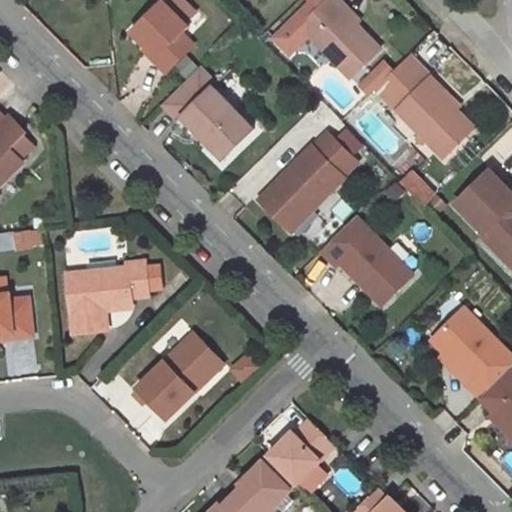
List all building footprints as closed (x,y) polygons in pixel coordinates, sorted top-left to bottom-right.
[(314,40),(352,79),(381,50),(357,25),(343,12),(347,8),(339,0),(332,0),(322,10),(303,29),(314,40)] [(303,29),(322,10),(315,3),(288,31),(297,40),(314,40),(303,29)] [(149,48),(160,59),(156,62),(168,74),(195,47),(183,36),(189,29),(164,4),(135,34),(149,48)] [(343,12),(357,25),(360,22),(347,8),(343,12)] [(294,59),(308,45),(314,40),(297,40),(288,31),(277,41),(294,59)] [(160,59),(149,48),(145,51),(156,62),(160,59)] [(376,90),(446,159),(475,128),(440,95),(445,90),(410,57),(376,90)] [(184,117),(207,140),(224,157),(255,128),(214,87),(218,83),(202,67),(164,105),(180,121),(184,117)] [(8,121),(0,112),(0,188),(1,190),(25,165),(24,163),(36,150),(25,139),(27,137),(10,119),(8,121)] [(207,140),(184,117),(180,121),(179,122),(201,145),(207,140)] [(314,149),(262,202),(293,233),(346,181),(345,179),(360,165),(332,136),(316,151),(314,149)] [(458,204),(487,233),(484,236),(511,264),(511,190),(492,171),(458,204)] [(414,173),(404,183),(409,189),(420,179),(414,173)] [(420,179),(409,189),(426,206),(437,195),(420,179)] [(416,274),(359,216),(324,250),(340,265),(343,262),(363,281),(367,277),(389,300),(416,274)] [(129,268),(68,275),(75,334),(109,330),(107,311),(106,301),(133,298),(150,296),(147,262),(128,264),(129,268)] [(0,278),(0,295),(9,294),(7,278),(0,278)] [(0,295),(0,333),(16,332),(16,339),(35,336),(31,298),(12,300),(11,294),(9,294),(0,295)] [(106,301),(107,311),(134,308),(133,298),(106,301)] [(447,352),(472,377),(467,381),(482,397),(511,367),(511,353),(467,308),(435,340),(447,352)] [(0,333),(0,335),(1,340),(16,339),(16,332),(0,333)] [(195,333),(139,389),(169,419),(197,391),(192,387),(220,359),(195,333)] [(472,377),(447,352),(442,356),(467,381),(472,377)] [(192,387),(197,391),(225,363),(220,359),(192,387)] [(497,412),(511,427),(511,367),(482,397),(497,412)] [(493,416),(511,436),(511,427),(497,412),(493,416)] [(302,484),(339,449),(337,447),(313,422),(301,433),(299,431),(274,455),(277,458),(282,463),(301,482),(302,484)] [(274,465),(296,487),(301,482),(282,463),(277,458),(272,463),(274,465)] [(270,460),(244,484),(246,486),(236,496),(251,511),(273,511),(297,489),(296,487),(274,465),(272,463),(270,460)] [(356,511),(405,511),(394,500),(391,503),(378,491),(356,511)] [(251,511),(236,496),(227,505),(225,503),(215,511),(251,511)]
